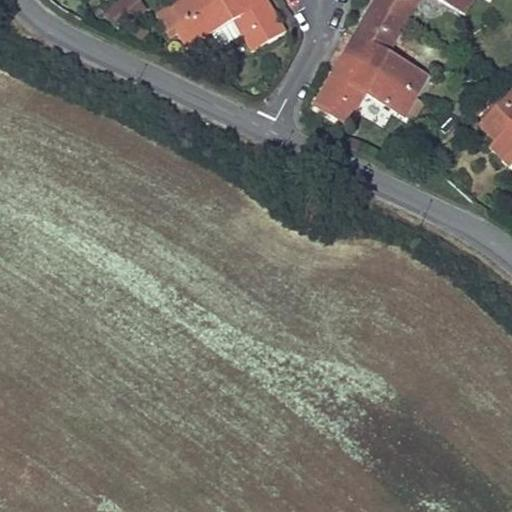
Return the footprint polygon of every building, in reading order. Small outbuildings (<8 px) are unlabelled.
[(117,33),(148,13),(139,0),(122,0),(104,12),(117,33)] [(180,0),(156,15),(168,35),(182,26),(226,0),(180,0)] [(226,0),(182,26),(194,46),(212,36),(233,23),(243,38),(252,54),(286,34),(270,6),(267,2),(260,5),(257,0),(226,0)] [(375,0),(373,4),(407,24),(420,0),(436,0),(465,16),(474,0),(375,0)] [(407,24),(373,4),(359,27),(355,36),(361,40),(358,45),(351,42),(344,55),(418,98),(429,77),(390,54),(407,24)] [(212,36),(221,51),(243,38),(233,23),(212,36)] [(178,36),(187,51),(194,46),(182,26),(168,35),(171,40),(178,36)] [(355,36),(351,42),(358,45),(361,40),(355,36)] [(330,78),(314,106),(348,126),(366,95),(406,118),(407,117),(415,102),(418,98),(344,55),(336,68),(342,72),(339,78),(333,74),(330,78)] [(336,68),(333,74),(339,78),(342,72),(336,68)] [(511,166),(511,96),(481,128),(496,143),(489,150),(509,170),(511,166)] [(407,117),(414,121),(423,107),(415,102),(407,117)]
